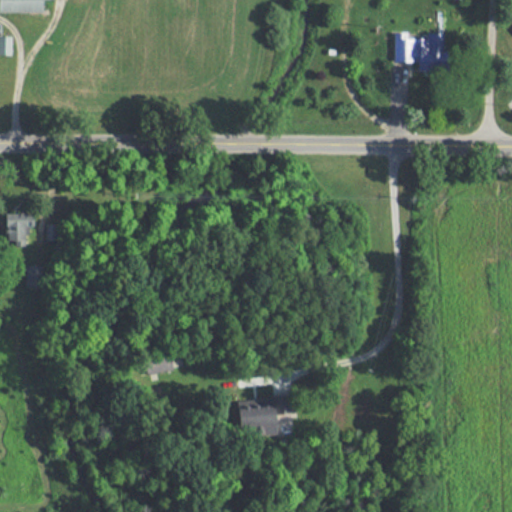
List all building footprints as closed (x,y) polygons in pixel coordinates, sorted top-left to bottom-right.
[(0,0),(0,11),(40,12),(40,0),(0,0)] [(392,62),(417,62),(417,70),(444,70),(444,33),(426,33),(426,38),(405,38),(405,32),(392,32),(392,62)] [(5,212),(6,240),(14,240),(14,246),(26,245),(25,226),(32,226),(32,212),(5,212)] [(42,264),(24,264),(24,287),(43,287),(42,264)] [(146,374),(172,369),(169,353),(143,359),(146,374)] [(236,400),(238,426),(253,425),(253,434),(275,433),(273,413),(294,411),(293,396),(236,400)] [(291,413),(276,413),(276,424),(291,425),(291,413)]
